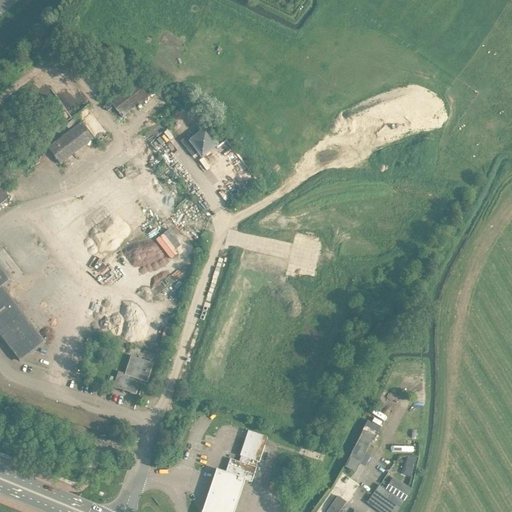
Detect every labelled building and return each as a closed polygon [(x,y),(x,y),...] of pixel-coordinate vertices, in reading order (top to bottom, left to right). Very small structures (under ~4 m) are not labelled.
[(352,40),(347,48),(364,59),(370,51),(352,40)] [(347,48),(342,55),(360,67),(364,59),(347,48)] [(342,55),(337,63),(355,74),(360,67),(342,55)] [(337,63),(332,70),(350,82),(355,74),(337,63)] [(332,70),(327,78),(345,90),(350,82),(332,70)] [(121,117),(154,93),(142,76),(109,101),(121,117)] [(371,125),(366,132),(381,144),(382,143),(398,156),(397,156),(413,168),(419,161),(415,158),(442,123),(446,126),(451,118),(435,106),(420,94),(404,82),(398,89),(402,92),(375,127),(371,125)] [(291,102),(286,110),(303,121),(309,113),(291,102)] [(286,110),(281,117),(299,129),(303,121),(286,110)] [(69,130),(79,123),(74,117),(65,124),(69,130)] [(281,117),(276,125),(294,136),(299,129),(281,117)] [(61,164),(92,139),(81,123),(49,148),(61,164)] [(276,125),(271,132),(289,144),(294,136),(276,125)] [(201,156),(217,144),(205,129),(190,141),(201,156)] [(271,132),(266,140),(284,151),(289,144),(271,132)] [(256,162),(254,171),(273,177),(276,168),(256,162)] [(254,171),(251,179),(270,186),(273,177),(254,171)] [(340,231),(335,238),(367,262),(383,274),(388,267),(385,264),(421,217),(424,220),(430,213),(414,201),(413,201),(397,189),(398,189),(382,176),(376,184),(380,186),(344,233),(340,231)] [(251,179),(248,188),(268,194),(270,186),(251,179)] [(0,204),(8,198),(0,186),(0,398),(5,400),(5,399),(21,404),(20,405),(37,411),(37,410),(52,415),(52,416),(106,434),(110,421),(0,384),(0,204)] [(248,188),(245,196),(265,203),(268,194),(248,188)] [(245,196),(242,205),(262,212),(265,203),(245,196)] [(232,236),(229,245),(249,251),(252,243),(232,236)] [(229,245),(226,254),(246,260),(249,251),(229,245)] [(266,303),(263,312),(282,319),(282,318),(301,325),(300,326),(319,333),(322,325),(318,323),(334,281),(338,283),(341,274),(323,267),(304,260),(285,253),(282,261),(286,263),(270,305),(266,303)] [(226,254),(224,262),(243,269),(246,260),(226,254)] [(224,262),(221,271),(241,277),(243,269),(224,262)] [(12,300),(1,286),(9,280),(0,268),(0,335),(19,361),(44,342),(16,306),(18,304),(14,298),(12,300)] [(221,271),(218,279),(238,286),(241,277),(221,271)] [(218,279),(215,288),(235,294),(238,286),(218,279)] [(215,288),(212,297),(232,303),(235,294),(215,288)] [(146,382),(152,364),(131,356),(125,374),(118,372),(113,387),(135,394),(140,380),(146,382)] [(248,431),(245,441),(240,456),(241,456),(239,462),(230,459),(225,473),(251,482),(256,468),(255,467),(257,462),(259,462),(267,437),(248,431)] [(356,471),(373,436),(363,431),(346,467),(356,471)] [(402,474),(410,476),(416,457),(407,457),(402,474)] [(233,511),(245,476),(215,467),(200,511),(233,511)] [(387,474),(382,483),(388,486),(393,477),(387,474)] [(413,490),(393,478),(386,490),(404,502),(411,491),(413,490)] [(380,485),(372,496),(394,511),(396,511),(404,502),(386,490),(380,485)] [(337,496),(326,511),(339,511),(346,502),(337,496)] [(380,511),(394,511),(372,496),(368,503),(380,511)]
